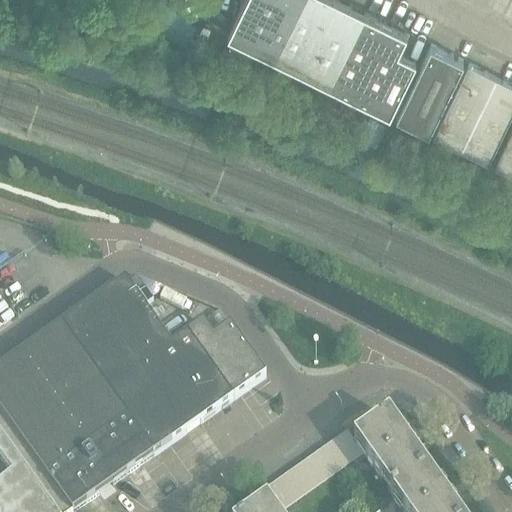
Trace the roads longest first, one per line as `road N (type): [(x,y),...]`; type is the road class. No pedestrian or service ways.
road 1 (residential): [(0,352),(116,270),(145,265),(223,298),(313,411)]
road 2 (residential): [(511,506),(425,392),(383,378),(347,387)]
road 3 (residential): [(171,511),(313,411)]
